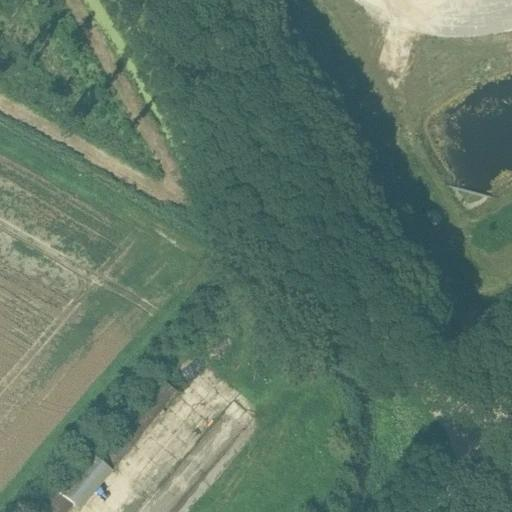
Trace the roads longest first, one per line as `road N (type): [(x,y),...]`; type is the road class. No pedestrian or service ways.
road 1 (unclassified): [(498,453),(347,304),(174,0)]
road 2 (unclassified): [(511,11),(421,14),(389,0)]
